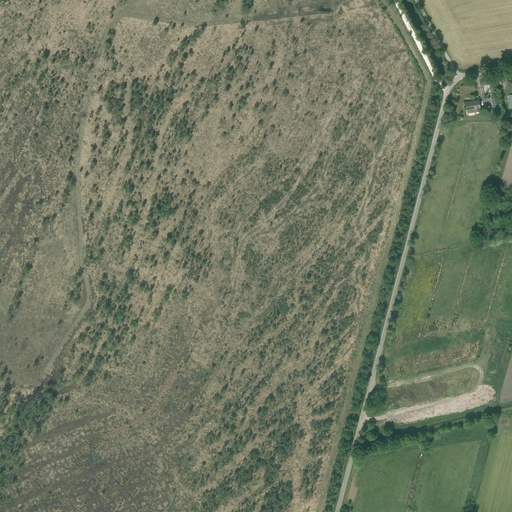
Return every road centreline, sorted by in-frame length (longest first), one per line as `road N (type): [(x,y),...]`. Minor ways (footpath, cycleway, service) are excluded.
road 1 (unclassified): [(336,511),(443,103),(457,78)]
road 2 (track): [(353,448),(511,408)]
